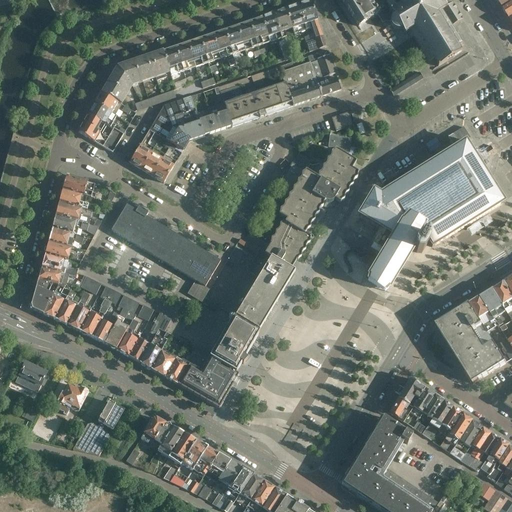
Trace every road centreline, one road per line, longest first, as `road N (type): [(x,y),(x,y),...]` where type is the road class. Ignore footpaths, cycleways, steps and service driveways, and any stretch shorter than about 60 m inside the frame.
road 1 (residential): [(270,0),(107,58),(87,76),(57,148)]
road 2 (secondary): [(214,429),(67,349),(0,323)]
road 3 (residential): [(300,282),(401,127)]
road 4 (residential): [(181,218),(225,244),(280,152),(273,129)]
road 5 (residential): [(214,429),(300,282)]
road 6 (secondary): [(511,254),(428,305),(396,353)]
road 7 (residential): [(57,148),(181,218)]
road 8 (residential): [(181,218),(231,144),(273,129)]
road 9 (residential): [(24,271),(57,148)]
road 10 (residential): [(401,127),(508,61)]
road 11 (residential): [(396,353),(375,328),(300,282)]
